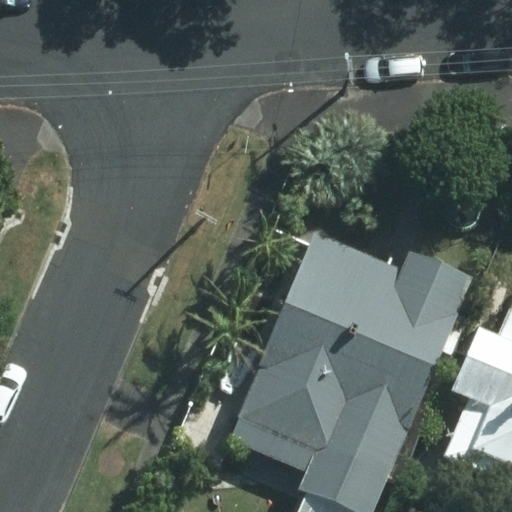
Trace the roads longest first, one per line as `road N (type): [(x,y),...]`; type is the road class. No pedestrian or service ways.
road 1 (residential): [(0,506),(199,30)]
road 2 (residential): [(199,30),(511,11)]
road 3 (residential): [(0,42),(199,30)]
